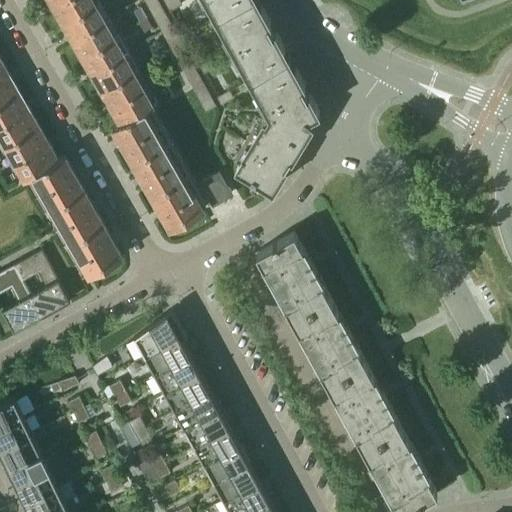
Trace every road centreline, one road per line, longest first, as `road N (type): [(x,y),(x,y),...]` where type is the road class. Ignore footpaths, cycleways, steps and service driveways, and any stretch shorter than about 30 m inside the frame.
road 1 (residential): [(172,270),(146,249),(3,0)]
road 2 (residential): [(511,399),(390,177),(340,139)]
road 3 (residential): [(313,511),(201,303),(172,270)]
road 4 (residential): [(340,139),(284,206),(172,270)]
road 5 (residential): [(172,270),(0,362)]
road 6 (residential): [(409,78),(511,155)]
